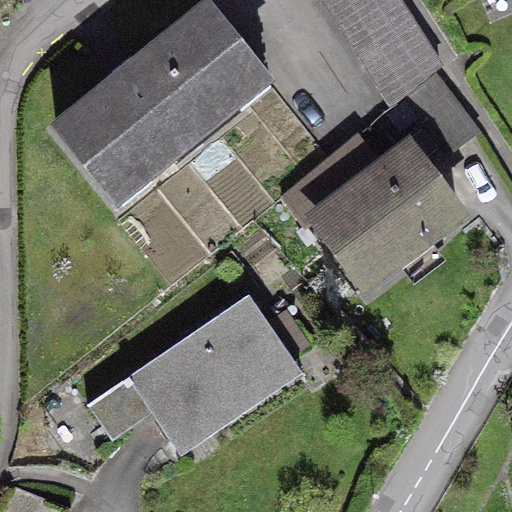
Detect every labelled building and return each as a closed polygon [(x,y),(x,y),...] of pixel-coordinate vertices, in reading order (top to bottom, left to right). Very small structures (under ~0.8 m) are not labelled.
[(322,0),(390,105),(439,66),(396,0),(322,0)] [(209,9),(57,130),(113,200),(265,79),(209,9)] [(445,154),(478,129),(435,73),(403,98),(445,154)] [(313,217),(361,282),(455,214),(406,149),(313,217)] [(281,199),(298,219),(332,193),(314,172),(281,199)] [(150,412),(179,454),(300,372),(248,295),(87,405),(112,438),(150,412)] [(0,509),(0,511),(68,511),(70,509),(16,487),(0,509)]
